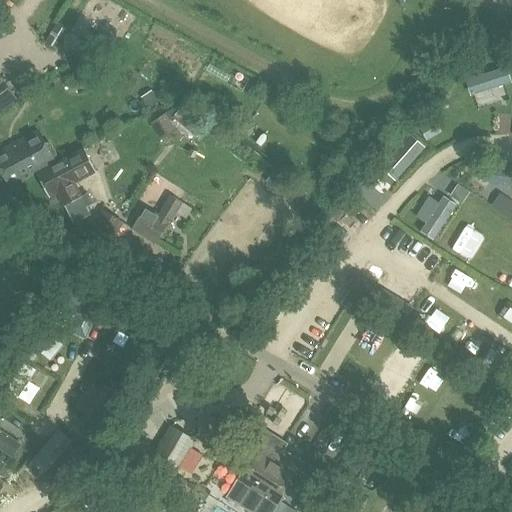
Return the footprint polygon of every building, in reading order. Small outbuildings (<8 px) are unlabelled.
[(58,49),(69,32),(55,24),(44,41),(58,49)] [(507,67),(466,80),(470,94),(511,81),(507,67)] [(0,113),(19,100),(0,74),(0,113)] [(172,118),(195,136),(204,124),(181,107),(172,118)] [(144,134),(156,147),(168,137),(156,123),(144,134)] [(38,173),(39,175),(57,166),(55,164),(56,163),(54,159),(57,154),(51,143),(46,143),(38,130),(0,150),(0,167),(10,187),(38,173)] [(410,134),(386,162),(401,175),(425,147),(410,134)] [(83,149),(62,160),(56,163),(55,164),(57,166),(39,175),(50,196),(57,192),(74,222),(91,213),(74,182),(89,174),(95,171),(83,149)] [(511,169),(485,165),(482,181),(511,186),(511,169)] [(276,191),(286,179),(275,170),(266,182),(276,191)] [(144,206),(136,219),(131,229),(156,244),(169,223),(170,223),(182,202),(169,195),(158,214),(144,206)] [(425,223),(420,231),(434,239),(456,204),(443,196),(439,202),(425,223)] [(102,209),(89,232),(110,244),(123,221),(102,209)] [(350,290),(373,304),(383,287),(360,273),(350,290)] [(99,311),(63,292),(55,308),(91,327),(99,311)] [(46,341),(56,349),(71,333),(62,324),(46,341)] [(140,333),(120,373),(143,385),(164,345),(140,333)] [(163,367),(179,375),(187,359),(170,351),(163,367)] [(24,362),(6,390),(18,398),(36,370),(24,362)] [(87,413),(82,421),(97,428),(117,392),(103,384),(95,398),(87,413)] [(12,400),(7,416),(17,420),(23,405),(12,400)] [(171,483),(177,472),(197,440),(171,424),(145,468),(171,483)] [(0,430),(0,449),(11,457),(20,444),(0,430)] [(58,430),(33,459),(46,471),(71,441),(58,430)] [(238,482),(229,496),(253,511),(272,511),(280,502),(303,464),(289,455),(283,464),(276,460),(282,451),(286,444),(269,433),(259,449),(238,482)] [(343,456),(380,478),(395,454),(382,447),(380,450),(355,435),(343,456)] [(20,495),(32,461),(14,455),(2,489),(20,495)] [(324,465),(315,479),(336,492),(345,479),(324,465)] [(401,495),(412,484),(399,471),(388,482),(401,495)] [(119,477),(105,483),(117,511),(131,511),(134,511),(119,477)] [(176,494),(154,502),(157,511),(159,511),(180,505),(176,494)] [(85,511),(82,502),(53,511),(85,511)] [(280,502),(272,511),(283,511),(287,506),(280,502)]
